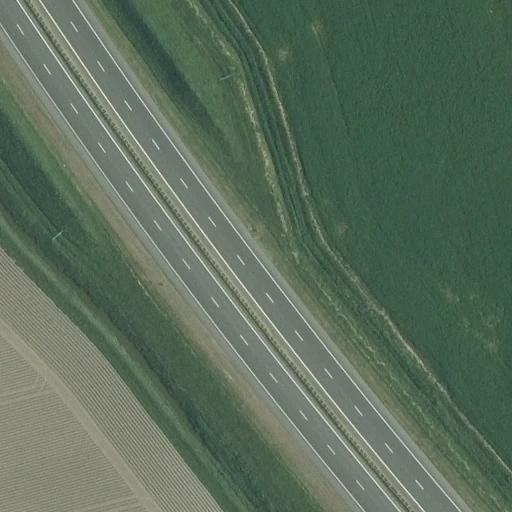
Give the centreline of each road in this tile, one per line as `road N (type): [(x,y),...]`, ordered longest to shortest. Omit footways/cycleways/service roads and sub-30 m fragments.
road 1 (trunk): [(451,511),(264,282),(65,0)]
road 2 (trunk): [(0,9),(221,321),(383,511)]
